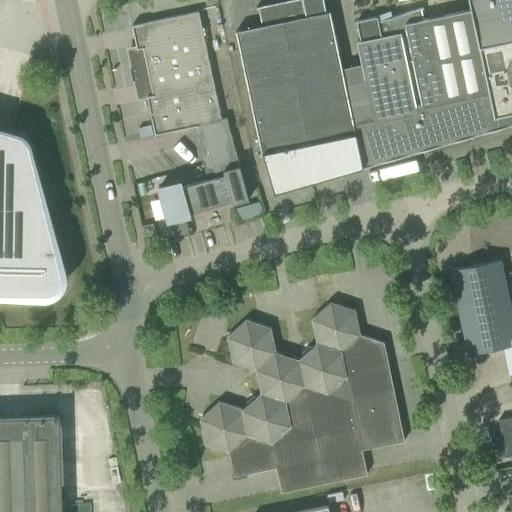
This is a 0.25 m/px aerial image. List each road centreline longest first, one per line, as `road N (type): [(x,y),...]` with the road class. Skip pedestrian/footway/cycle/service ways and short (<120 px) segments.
road 1 (unclassified): [(468,511),(406,213)]
road 2 (unclassified): [(125,291),(65,0)]
road 3 (unclassified): [(125,291),(406,213)]
road 4 (unclassified): [(159,511),(126,353)]
road 5 (unclassified): [(0,357),(126,353)]
